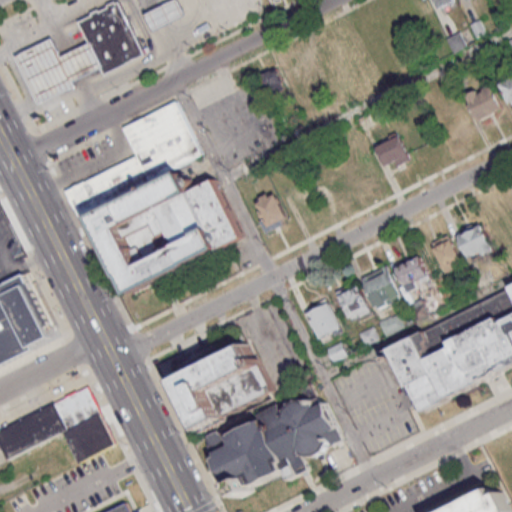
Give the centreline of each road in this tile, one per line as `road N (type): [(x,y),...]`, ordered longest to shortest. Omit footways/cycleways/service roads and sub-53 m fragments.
road 1 (residential): [(114,357),(511,156)]
road 2 (residential): [(16,160),(329,0)]
road 3 (primary): [(114,357),(0,130)]
road 4 (residential): [(312,511),(511,412)]
road 5 (primary): [(191,511),(114,357)]
